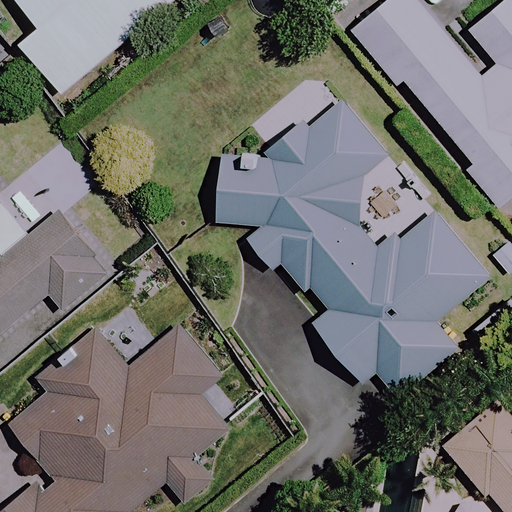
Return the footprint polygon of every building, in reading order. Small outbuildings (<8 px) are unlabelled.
[(174,0),(17,0),(41,28),(21,45),(62,94),(174,0)] [(483,79),(417,0),(389,0),(353,30),(398,83),(405,78),(474,161),(467,168),(500,207),(511,196),(511,0),(506,0),(472,29),(501,64),(483,79)] [(218,223),(259,226),(243,239),(273,274),(278,270),(317,317),(312,321),(362,381),(375,370),(398,397),(458,347),(437,321),(493,274),(438,209),(383,256),(357,226),(364,175),(389,154),(344,100),(315,124),(307,119),(241,172),(221,170),(218,223)] [(0,334),(47,296),(59,311),(111,269),(63,210),(1,261),(0,259),(0,334)] [(141,511),(234,432),(202,396),(200,393),(223,374),(179,324),(128,368),(105,341),(52,387),(63,399),(21,435),(51,470),(1,511),(141,511)] [(511,511),(511,423),(495,403),(447,444),(504,511),(511,511)]
